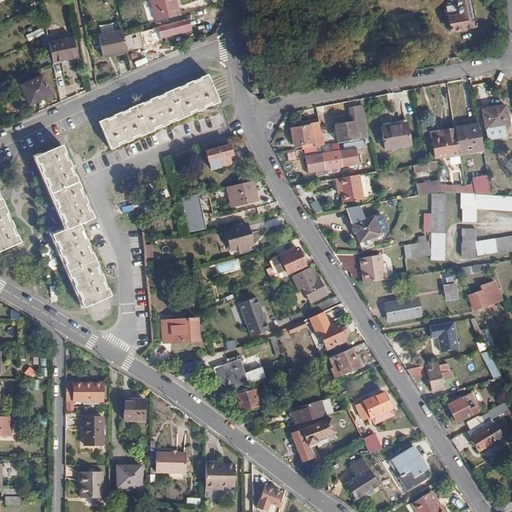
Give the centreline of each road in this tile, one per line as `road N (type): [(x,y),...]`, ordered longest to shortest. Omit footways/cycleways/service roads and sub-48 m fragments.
road 1 (residential): [(484,511),(271,172),(250,118)]
road 2 (residential): [(60,323),(208,417),(335,511)]
road 3 (residential): [(511,60),(250,118)]
road 4 (unclassified): [(0,143),(240,41)]
road 5 (residential): [(60,323),(59,511)]
